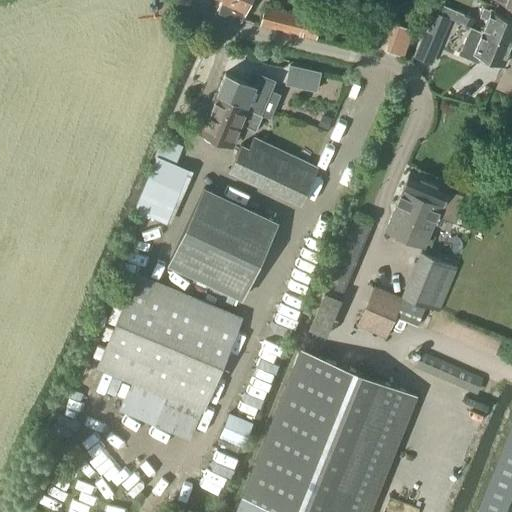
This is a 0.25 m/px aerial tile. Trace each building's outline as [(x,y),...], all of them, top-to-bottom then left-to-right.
[(241,19),(247,4),(251,6),(254,0),(220,0),(217,9),(241,19)] [(463,14),(436,2),(433,10),(471,26),(474,19),(463,14)] [(264,6),(259,25),(316,38),(321,19),(264,6)] [(482,30),(480,29),(480,30),(511,43),(511,41),(511,18),(483,7),(480,15),(487,18),(482,30)] [(479,60),(489,64),(490,60),(502,65),(511,43),(480,30),(479,31),(474,29),(471,27),(471,26),(433,10),(432,10),(470,27),(461,49),(460,49),(458,54),(478,63),(479,60)] [(408,51),(411,25),(395,24),(392,49),(408,51)] [(283,62),(279,80),(278,83),(315,91),(320,71),(283,62)] [(225,72),(216,92),(241,102),(246,104),(244,108),(256,113),(260,114),(274,80),(252,70),(247,82),(225,72)] [(211,141),(215,141),(216,139),(231,145),(240,124),(255,130),(261,115),(260,114),(256,113),(244,108),(246,104),(241,102),(216,92),(199,132),(203,134),(203,136),(206,138),(211,141)] [(248,147),(241,143),(228,170),(300,204),(318,166),(253,136),(248,147)] [(162,139),(134,210),(171,223),(177,207),(191,171),(177,165),(184,147),(162,139)] [(401,188),(384,231),(424,247),(433,223),(447,229),(462,193),(408,170),(401,188)] [(203,187),(166,266),(238,299),(276,220),(203,187)] [(323,291),(306,330),(313,333),(324,338),(371,226),(354,219),(336,261),(337,261),(336,264),(335,264),(324,291),(323,291)] [(402,298),(374,286),(356,326),(385,338),(394,318),(417,327),(426,306),(438,311),(457,267),(419,251),(400,295),(403,297),(402,298)] [(95,368),(166,398),(154,424),(189,439),(201,412),(202,413),(243,316),(135,272),(95,368)] [(300,348),(233,511),(369,511),(417,395),(300,348)] [(416,365),(470,389),(469,390),(477,393),(483,377),(476,374),(475,375),(422,352),(416,365)] [(228,412),(218,436),(240,445),(250,421),(228,412)] [(511,421),(475,511),(504,511),(511,494),(511,421)]
